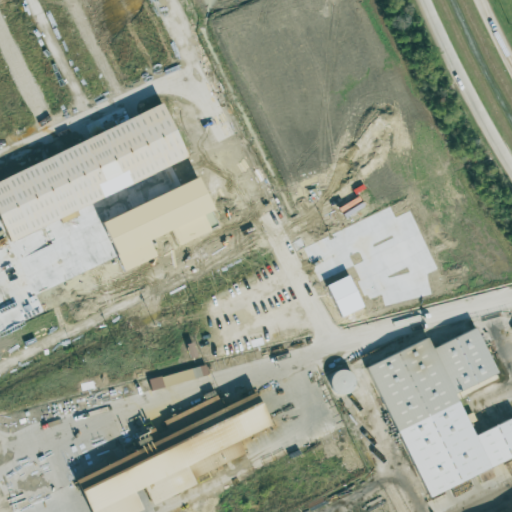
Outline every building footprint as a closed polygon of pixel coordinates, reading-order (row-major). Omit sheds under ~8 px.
[(0,174),(0,233),(2,238),(185,165),(162,109),(0,174)] [(366,366),(422,499),(480,475),(482,481),(491,478),(487,468),(511,457),(511,418),(470,436),(453,394),(494,377),(474,329),(429,348),(426,340),(366,366)] [(158,378),(161,389),(207,376),(204,366),(158,378)] [(339,399),(354,381),(339,368),(324,385),(339,399)] [(71,480),(85,511),(138,511),(139,511),(131,494),(141,489),(149,506),(193,486),(190,480),(244,455),(237,440),(267,426),(252,393),(220,408),(213,391),(206,395),(208,400),(161,421),(165,430),(151,436),(154,443),(71,480)]
